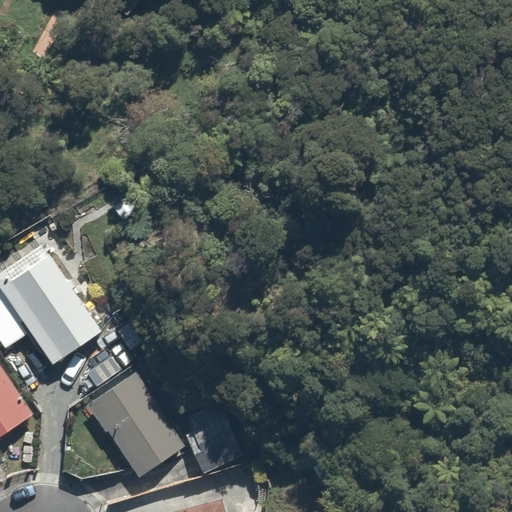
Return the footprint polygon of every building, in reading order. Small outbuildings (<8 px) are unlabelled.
[(0,274),(0,286),(2,291),(33,336),(53,366),(106,330),(47,242),(0,274)] [(2,291),(0,292),(0,337),(9,351),(33,336),(2,291)] [(0,372),(0,437),(31,413),(0,372)] [(137,374),(88,412),(142,481),(191,443),(137,374)] [(233,412),(191,431),(207,468),(250,448),(233,412)] [(235,511),(233,499),(175,511),(235,511)]
